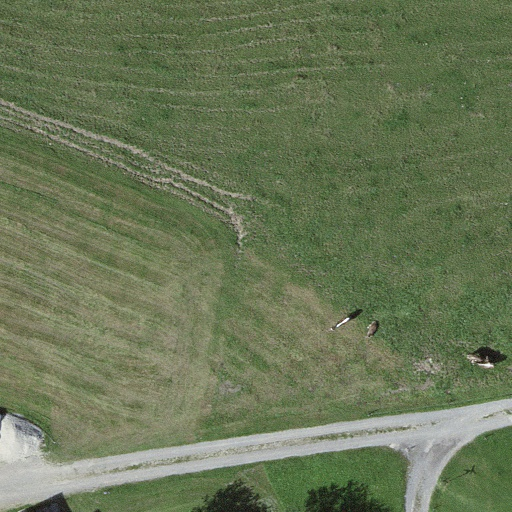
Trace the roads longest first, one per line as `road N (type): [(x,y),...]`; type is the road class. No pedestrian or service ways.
road 1 (track): [(431,430),(297,440),(0,497)]
road 2 (track): [(511,412),(431,430),(420,511)]
